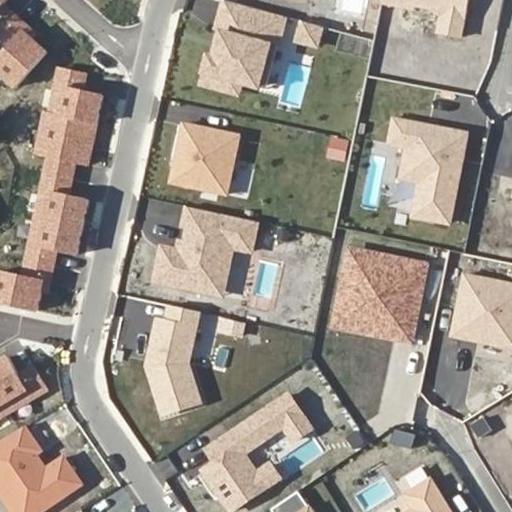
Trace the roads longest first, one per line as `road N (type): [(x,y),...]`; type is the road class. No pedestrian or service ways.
road 1 (residential): [(83,338),(148,42)]
road 2 (residential): [(163,511),(89,396),(83,338)]
